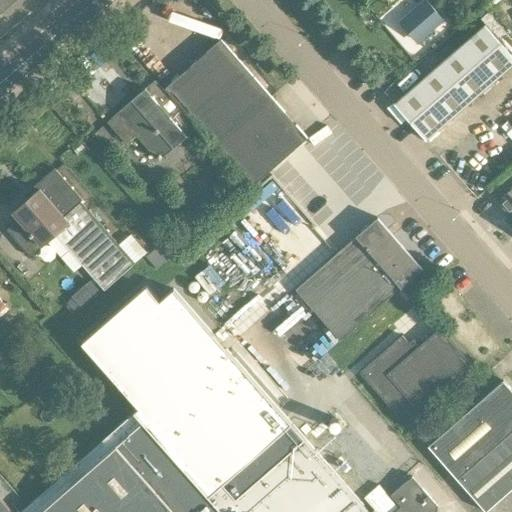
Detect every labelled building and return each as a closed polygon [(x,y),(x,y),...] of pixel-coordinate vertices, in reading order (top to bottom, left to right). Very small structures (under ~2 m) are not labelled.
[(0,0),(0,14),(17,0),(0,0)] [(418,43),(443,21),(426,1),(401,23),(418,43)] [(427,141),(511,67),(511,53),(487,25),(395,105),(427,141)] [(180,106),(197,126),(250,187),(307,138),(220,40),(164,89),(170,95),(180,106)] [(161,158),(197,126),(164,89),(155,79),(106,123),(125,145),(135,137),(154,159),(156,157),(159,161),(162,159),(161,158)] [(102,162),(111,153),(100,143),(91,152),(102,162)] [(103,290),(132,265),(134,263),(110,235),(80,201),(81,200),(55,169),(31,190),(35,194),(13,214),(18,220),(7,231),(31,256),(56,234),(103,290)] [(511,190),(500,201),(511,215),(511,217),(507,221),(511,226),(511,190)] [(422,270),(377,218),(294,289),(340,341),(422,270)] [(163,302),(162,302),(149,288),(86,345),(140,408),(18,511),(40,511),(143,423),(207,496),(291,423),(178,290),(163,302)] [(470,365),(439,328),(414,350),(401,336),(359,373),(397,417),(411,404),(417,411),(470,365)] [(485,511),(511,488),(511,391),(503,380),(427,446),(485,511)] [(221,511),(207,496),(143,423),(40,511),(221,511)] [(221,511),(367,511),(291,423),(207,496),(221,511)] [(375,511),(373,510),(370,511),(436,511),(437,506),(411,477),(390,496),(400,507),(393,511),(375,511)] [(0,511),(11,511),(0,499),(0,511)]
